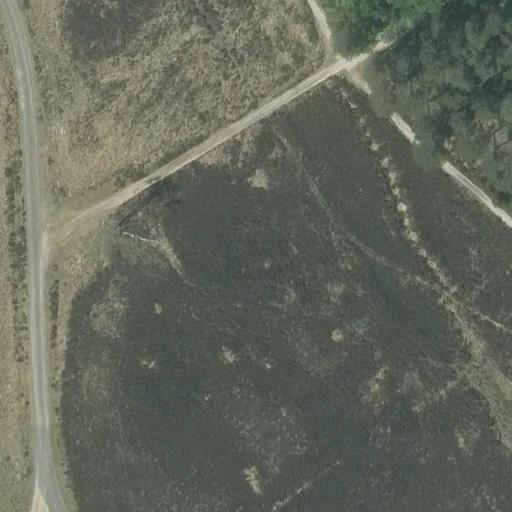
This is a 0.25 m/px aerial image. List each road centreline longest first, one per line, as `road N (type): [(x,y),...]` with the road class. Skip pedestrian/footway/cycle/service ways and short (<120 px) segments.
road 1 (track): [(345,61),(32,248)]
road 2 (track): [(3,0),(22,71),(32,248)]
road 3 (track): [(511,221),(345,61)]
road 4 (track): [(44,477),(32,248)]
